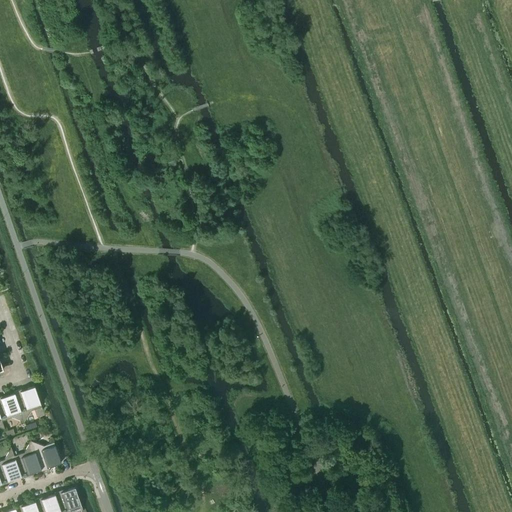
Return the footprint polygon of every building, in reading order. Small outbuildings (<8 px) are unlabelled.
[(13,391),(14,393),(14,392),(24,421),(31,410),(42,406),(34,385),(27,388),(27,390),(22,391),(21,388),(13,391)] [(0,395),(0,415),(4,428),(5,428),(2,420),(12,417),(24,421),(14,392),(14,393),(8,395),(7,396),(2,398),(1,395),(0,395)] [(11,447),(21,476),(21,477),(29,475),(28,472),(33,470),(34,471),(41,469),(31,440),(24,452),(14,455),(11,447)] [(43,445),(31,440),(41,469),(41,470),(49,468),(48,465),(52,464),(54,464),(61,462),(54,441),(43,445)] [(0,478),(1,483),(2,484),(9,482),(8,479),(13,477),(14,478),(21,476),(11,447),(4,459),(0,459),(0,478)] [(54,492),(54,493),(55,493),(61,511),(70,511),(72,511),(79,508),(79,510),(81,511),(83,510),(82,507),(75,486),(68,489),(67,490),(63,492),(62,489),(54,492)] [(34,499),(35,500),(38,511),(61,511),(55,493),(54,493),(48,496),(47,497),(43,499),(42,496),(34,499)] [(14,506),(15,507),(16,511),(38,511),(35,500),(28,503),(27,504),(23,506),(22,503),(14,506)]
